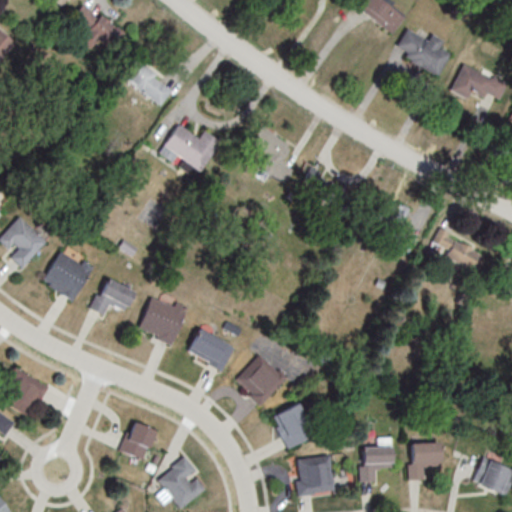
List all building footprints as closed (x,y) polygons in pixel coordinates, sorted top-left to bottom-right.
[(353,0),(378,0),(401,17),(389,33),(350,4),(353,0)] [(122,32),(82,3),(69,20),(83,30),(77,39),(92,50),(98,42),(110,50),(122,32)] [(403,28),(423,41),(428,33),(440,41),(436,47),(447,55),(434,76),(402,57),(404,53),(393,46),(403,28)] [(0,58),(14,49),(0,29),(0,58)] [(157,105),(171,88),(132,56),(118,73),(157,105)] [(459,64),(488,78),(489,75),(504,83),(496,99),(483,93),(480,98),(467,91),(464,98),(447,90),(459,64)] [(157,153),(176,165),(195,178),(219,141),(202,130),(197,138),(176,124),(157,153)] [(281,183),(292,169),(281,161),(291,147),(261,125),(249,141),(267,155),(259,166),(281,183)] [(297,188),(340,209),(349,189),(307,168),(297,188)] [(415,238),(398,228),(408,209),(388,197),(369,231),(407,252),(415,238)] [(8,257),(20,268),(47,238),(19,213),(0,234),(0,240),(13,252),(8,257)] [(472,268),(480,250),(436,231),(428,249),(472,268)] [(40,285),(74,300),(89,263),(55,249),(40,285)] [(105,317),(110,306),(122,312),(132,290),(102,276),(87,309),(105,317)] [(171,345),(185,309),(148,295),(135,332),(171,345)] [(232,346),(197,328),(185,352),(220,370),(232,346)] [(286,376),(259,351),(231,381),(258,406),(286,376)] [(46,385),(13,367),(0,388),(0,399),(29,416),(46,385)] [(270,416),(294,404),(310,435),(285,448),(279,438),(278,439),(272,428),(275,427),(270,416)] [(0,435),(11,420),(0,413),(0,435)] [(118,451),(138,460),(152,429),(132,420),(118,451)] [(408,445),(436,443),(437,465),(425,465),(425,467),(420,467),(421,480),(405,481),(404,465),(409,464),(408,445)] [(360,447),(388,446),(389,468),(377,468),(377,470),(372,470),(372,482),(357,483),(356,467),(361,467),(360,447)] [(327,454),(292,459),(298,496),(333,491),(327,454)] [(178,508),(203,488),(191,473),(194,470),(182,456),(154,479),(178,508)] [(511,475),(511,469),(481,457),(471,483),(504,496),(511,475)] [(0,511),(8,511),(0,502),(0,511)]
